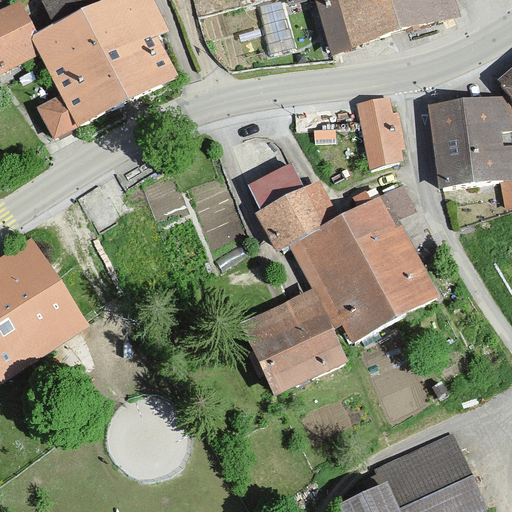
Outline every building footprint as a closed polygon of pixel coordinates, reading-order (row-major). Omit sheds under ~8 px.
[(153,39),(166,34),(151,0),(118,0),(92,12),(34,39),(18,9),(0,18),(0,72),(39,53),(63,100),(40,112),(55,140),(78,128),(79,129),(175,81),(153,39)] [(317,0),(332,53),(453,16),(448,0),(317,0)] [(511,76),(500,86),(511,100),(511,76)] [(380,103),(359,107),(371,173),(399,165),(396,151),(405,150),(398,115),(390,116),(388,108),(386,105),(384,103),(380,103)] [(511,128),(508,104),(433,113),(443,192),(511,182),(511,128)] [(292,168),(249,189),(262,215),(260,216),(284,255),(302,244),(319,277),(320,276),(311,258),(332,249),(323,231),(292,168)] [(410,208),(401,190),(383,199),(323,231),(332,249),(311,258),(320,276),(319,277),(314,280),(318,285),(322,283),(342,319),(341,319),(355,345),(437,300),(392,218),(410,208)] [(30,245),(0,264),(0,385),(32,363),(29,359),(82,325),(30,245)] [(275,314),(247,327),(278,396),(345,365),(319,307),(280,325),(275,314)] [(479,511),(486,509),(452,436),(376,471),(385,491),(341,511),(340,511),(479,511)]
